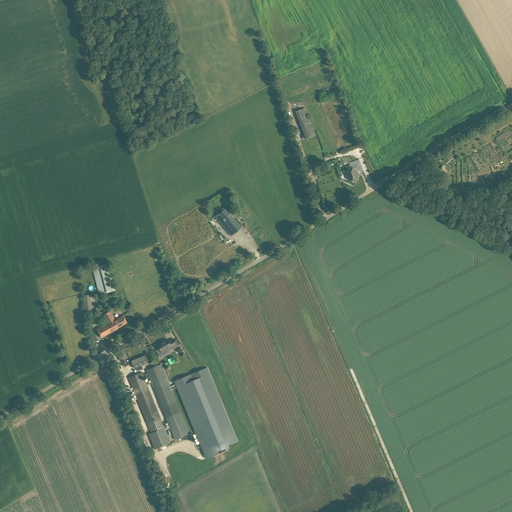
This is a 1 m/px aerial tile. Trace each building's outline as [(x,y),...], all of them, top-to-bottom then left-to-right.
[(315,135),(308,116),(305,108),(295,111),(306,139),(315,135)] [(346,174),(348,179),(355,183),(359,175),(356,169),(349,166),(346,174)] [(241,228),(238,224),(226,209),(216,217),(231,236),(241,228)] [(92,268),(100,295),(115,291),(108,264),(92,268)] [(92,310),(91,295),(84,295),(85,311),(92,310)] [(127,323),(125,318),(123,316),(115,320),(110,311),(104,314),(108,323),(97,329),(101,338),(118,329),(118,328),(127,323)] [(178,346),(174,339),(168,342),(167,339),(158,345),(162,352),(168,349),(169,351),(178,346)] [(131,360),(135,368),(148,362),(145,355),(131,360)] [(170,428),(175,439),(190,433),(172,390),(170,387),(161,364),(146,370),(148,373),(149,377),(151,381),(152,383),(169,426),(170,428)] [(172,390),(177,388),(206,459),(229,449),(227,445),(237,441),(207,368),(174,381),(176,385),(170,387),(172,390)] [(129,377),(152,433),(149,434),(155,449),(171,442),(166,430),(170,428),(169,426),(165,428),(147,385),(152,383),(151,381),(146,383),(144,379),(149,377),(148,373),(143,375),(142,372),(129,377)]
